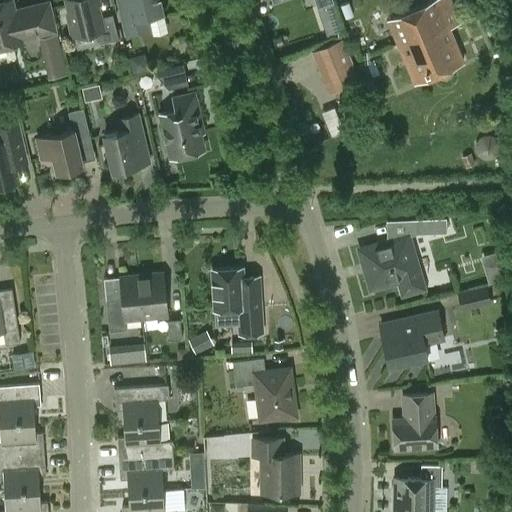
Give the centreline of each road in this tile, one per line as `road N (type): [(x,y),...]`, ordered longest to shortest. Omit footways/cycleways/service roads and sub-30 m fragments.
road 1 (unclassified): [(354,511),(342,341),(292,196)]
road 2 (residential): [(82,511),(63,221)]
road 3 (residential): [(63,221),(292,196)]
road 4 (unclassified): [(292,196),(226,0)]
